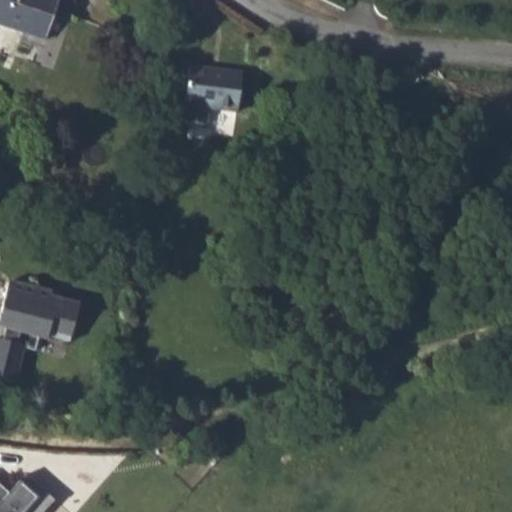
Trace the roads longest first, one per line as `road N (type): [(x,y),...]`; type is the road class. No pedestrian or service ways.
road 1 (track): [(111,439),(174,432),(511,328)]
road 2 (tertiary): [(267,0),(348,34),(511,54)]
